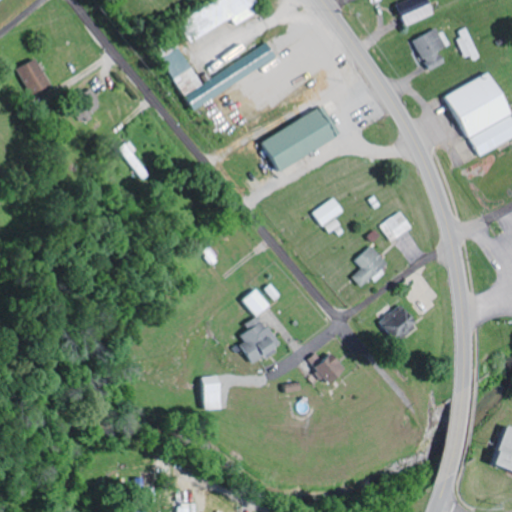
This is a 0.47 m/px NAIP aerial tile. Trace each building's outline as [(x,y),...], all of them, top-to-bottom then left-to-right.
[(228,17),(232,24),(256,12),(249,0),(212,0),(172,22),(183,42),(228,17)] [(400,0),(391,4),(401,26),(429,13),(422,0),(400,0)] [(410,39),(425,70),(441,62),(435,50),(446,45),(437,26),(410,39)] [(479,56),(466,27),(454,32),(468,62),(479,56)] [(187,109),(272,57),(263,43),(178,95),(187,109)] [(195,85),(174,49),(168,53),(172,59),(163,63),(165,66),(172,62),(177,70),(166,77),(177,95),(195,85)] [(16,67),(28,94),(48,85),(35,58),(16,67)] [(441,95),(463,138),(506,116),(485,73),(441,95)] [(72,102),(87,121),(92,117),(90,113),(101,104),(89,89),(72,102)] [(257,138),(272,169),(339,136),(324,106),(257,138)] [(478,157),(511,136),(511,122),(508,115),(467,138),(478,157)] [(319,226),(341,212),(332,198),(310,212),(319,226)] [(379,223),(389,240),(409,228),(399,211),(379,223)] [(349,277),(358,287),(369,277),(373,282),(382,274),(378,269),(385,263),(369,244),(352,260),(359,268),(349,277)] [(267,306),(254,288),(239,299),(253,317),(267,306)] [(413,323),(400,305),(376,322),(389,341),(413,323)] [(233,337),(250,362),(260,355),(262,357),(278,346),(256,314),(242,324),(246,329),(233,337)] [(321,382),(341,370),(331,352),(310,364),(321,382)] [(201,409),(219,408),(218,382),(199,383),(201,409)] [(282,384),(282,392),(299,390),(298,382),(282,384)] [(511,430),(499,426),(485,464),(511,473),(511,430)] [(143,511),(143,501),(150,501),(150,488),(140,488),(139,477),(131,478),(132,505),(123,505),(123,511),(143,511)] [(187,511),(187,503),(174,503),(173,511),(187,511)]
